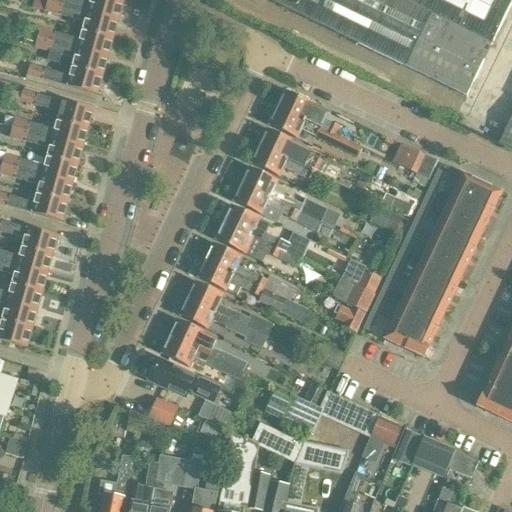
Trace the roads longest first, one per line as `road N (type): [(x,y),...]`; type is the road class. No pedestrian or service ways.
road 1 (residential): [(72,376),(99,380),(115,366),(261,50)]
road 2 (residential): [(72,376),(170,10)]
road 3 (residential): [(511,168),(261,50)]
road 4 (residential): [(511,233),(428,413)]
road 5 (residential): [(41,511),(72,376)]
